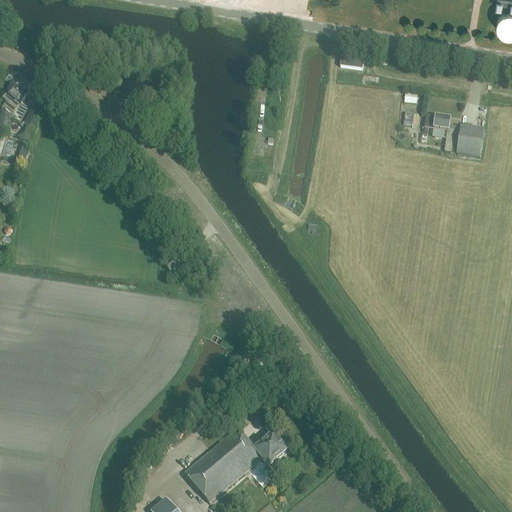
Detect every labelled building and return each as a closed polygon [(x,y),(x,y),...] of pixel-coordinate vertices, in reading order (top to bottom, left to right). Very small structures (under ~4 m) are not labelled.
[(511,10),(511,1),(500,0),(497,0),(496,8),(511,10)] [(340,68),(363,71),(364,62),(342,59),(340,68)] [(35,115),(23,109),(21,105),(30,94),(16,83),(5,95),(3,99),(7,102),(2,108),(11,116),(9,117),(28,128),(35,115)] [(417,96),(406,95),(405,103),(416,105),(417,96)] [(412,128),(414,115),(405,114),(404,127),(412,128)] [(444,154),(458,156),(469,158),(480,159),(484,131),(474,129),(450,126),(451,120),(436,117),(427,116),(425,128),(434,129),(448,131),(445,153),(444,154)] [(13,152),(19,138),(7,132),(1,147),(13,152)] [(175,277),(185,269),(179,261),(168,269),(175,277)] [(255,451),(237,430),(184,476),(210,506),(262,461),(269,469),(288,452),(273,435),(255,451)] [(170,455),(177,450),(174,445),(167,451),(170,455)] [(175,511),(166,501),(153,511),(175,511)]
